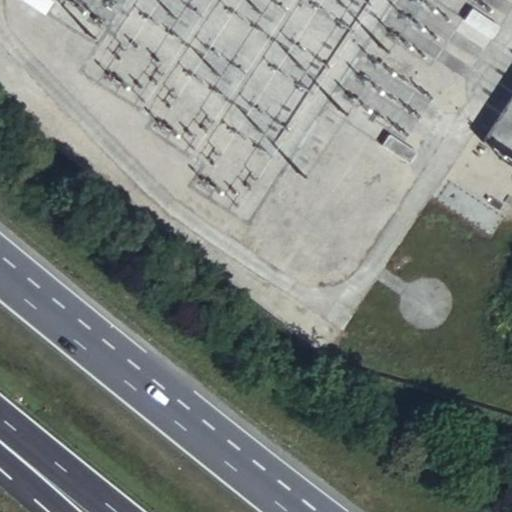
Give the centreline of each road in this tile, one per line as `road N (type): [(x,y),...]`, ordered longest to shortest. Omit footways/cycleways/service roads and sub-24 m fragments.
road 1 (motorway): [(292,511),(0,272)]
road 2 (motorway): [(5,422),(120,511)]
